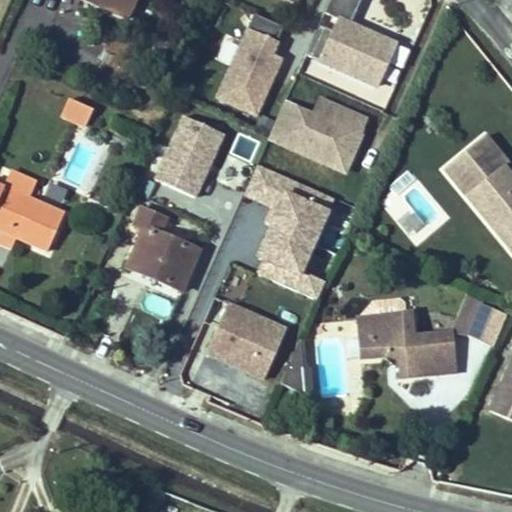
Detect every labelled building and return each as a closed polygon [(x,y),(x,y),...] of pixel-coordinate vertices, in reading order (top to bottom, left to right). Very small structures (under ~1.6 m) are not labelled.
[(87,0),(129,19),(137,0),(87,0)] [(266,0),(286,9),(290,0),(266,0)] [(329,0),(305,55),(376,87),(395,44),(350,24),(360,0),(329,0)] [(256,117),(279,61),(269,57),(281,28),(251,15),(216,101),(256,117)] [(198,61),(189,93),(205,98),(214,66),(198,61)] [(92,110),(69,100),(63,111),(76,117),(73,121),(85,127),(92,110)] [(319,102),(312,118),(330,126),(337,110),(319,102)] [(312,118),(283,105),(267,141),(325,166),(332,150),(351,159),(364,123),(337,110),(330,126),(312,118)] [(76,117),(63,111),(61,116),(73,121),(76,117)] [(194,199),(222,136),(182,118),(154,182),(194,199)] [(231,151),(250,158),(257,141),(238,133),(231,151)] [(484,136),(444,170),(469,200),(477,193),(508,230),(511,229),(511,245),(509,249),(511,252),(511,177),(510,175),(506,178),(500,170),(504,167),(507,164),(484,136)] [(344,175),(351,159),(332,150),(325,166),(344,175)] [(331,198),(256,165),(244,193),(272,206),(264,222),(271,226),(257,258),(298,276),(331,198)] [(510,175),(504,167),(500,170),(506,178),(510,175)] [(10,173),(4,188),(29,199),(36,184),(10,173)] [(4,188),(0,185),(0,224),(18,233),(16,238),(48,252),(64,215),(29,199),(4,188)] [(469,200),(509,249),(511,245),(511,229),(508,230),(477,193),(469,200)] [(127,269),(182,292),(199,252),(161,236),(168,221),(141,209),(134,226),(143,230),(127,269)] [(18,233),(0,224),(0,230),(1,231),(16,238),(18,233)] [(0,242),(12,248),(16,238),(1,231),(0,233),(0,242)] [(452,330),(469,338),(483,306),(484,303),(467,296),(452,330)] [(263,380),(285,331),(213,298),(202,323),(215,329),(204,354),(263,380)] [(357,318),(359,338),(377,316),(404,313),(403,303),(398,303),(398,298),(371,301),(357,318)] [(469,338),(491,347),(504,315),(483,306),(469,338)] [(361,359),(386,356),(390,351),(397,356),(398,366),(400,378),(454,372),(450,332),(413,336),(410,313),(404,313),(377,316),(359,338),(361,359)] [(346,361),(361,359),(359,338),(344,340),(346,361)] [(280,384),(305,395),(300,340),(280,384)] [(397,356),(390,351),(386,356),(398,366),(397,356)] [(511,357),(488,411),(511,421),(511,357)]
